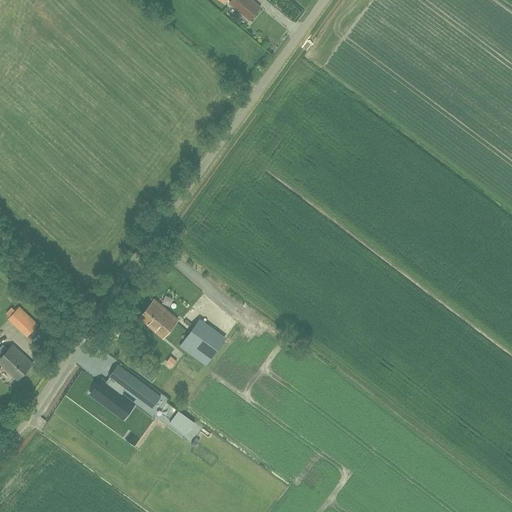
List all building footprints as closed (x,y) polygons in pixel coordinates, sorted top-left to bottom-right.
[(250,20),(261,7),(252,0),(232,0),(230,3),(250,20)] [(150,325),(153,327),(156,330),(155,331),(164,338),(179,320),(155,301),(140,318),(149,325),(150,325)] [(238,324),(275,348),(286,332),(249,307),(238,324)] [(36,327),(19,310),(10,319),(28,336),(36,327)] [(0,321),(5,325),(9,320),(1,314),(0,314),(0,321)] [(195,326),(183,342),(209,361),(220,345),(195,326)] [(284,344),(280,348),(305,370),(309,366),(284,344)] [(0,363),(18,380),(33,364),(14,345),(0,359),(0,363)] [(148,378),(156,368),(149,363),(141,372),(148,378)] [(126,398),(120,394),(125,387),(152,408),(161,397),(128,372),(118,385),(113,381),(109,385),(105,383),(101,380),(91,394),(116,413),(126,398)] [(179,411),(170,423),(186,435),(195,423),(179,411)] [(196,438),(191,444),(195,447),(200,440),(196,438)]
